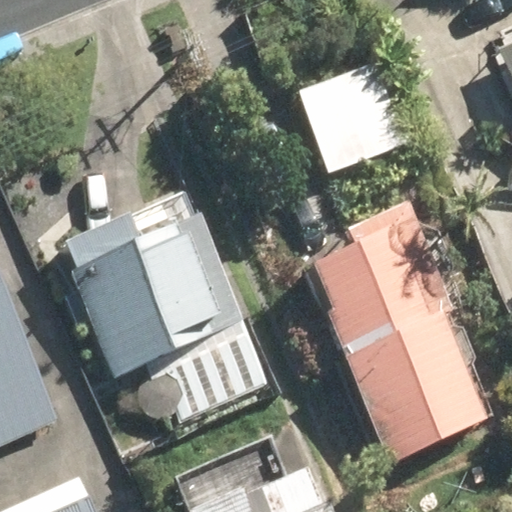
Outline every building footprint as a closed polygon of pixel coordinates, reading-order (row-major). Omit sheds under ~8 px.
[(511,45),(498,52),(511,84),(511,45)] [(402,151),(370,64),(293,94),(325,180),(402,151)] [(64,279),(111,382),(244,323),(197,221),(189,225),(177,197),(61,250),(74,275),(64,279)] [(326,317),(319,319),(384,470),(483,426),(437,322),(449,317),(401,208),(338,235),(346,255),(307,272),(326,317)] [(0,309),(0,444),(50,423),(0,309)] [(182,511),(326,511),(325,509),(318,511),(302,474),(285,483),(267,440),(170,484),(182,511)]
